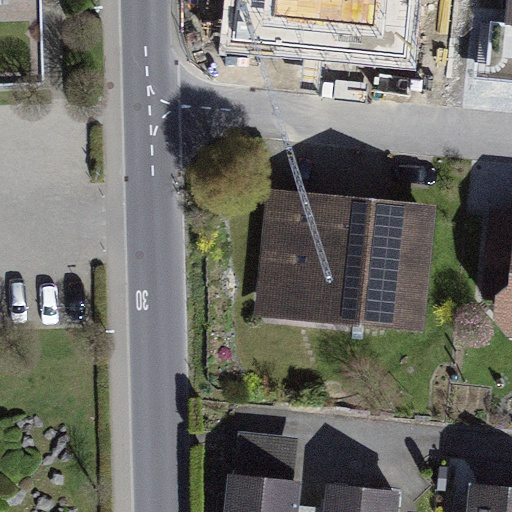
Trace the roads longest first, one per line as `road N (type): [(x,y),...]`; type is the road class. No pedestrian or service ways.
road 1 (unclassified): [(159,511),(150,104)]
road 2 (residential): [(511,139),(150,104)]
road 3 (residential): [(511,467),(303,451)]
